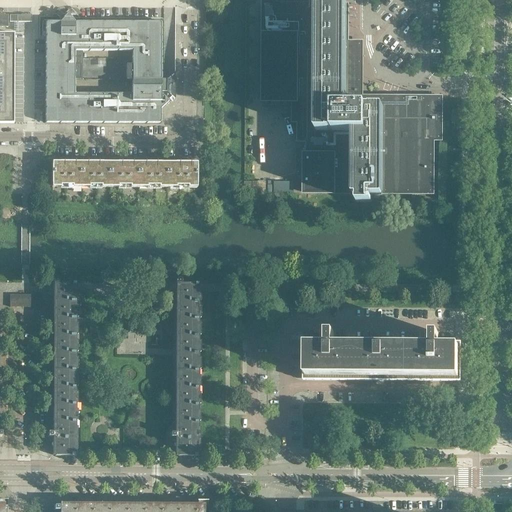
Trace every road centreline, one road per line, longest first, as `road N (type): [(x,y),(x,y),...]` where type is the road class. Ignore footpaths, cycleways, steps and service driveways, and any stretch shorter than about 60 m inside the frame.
road 1 (residential): [(41,473),(40,319),(9,319),(10,473)]
road 2 (residential): [(192,0),(188,130),(180,139),(26,138)]
road 3 (tertiary): [(285,474),(41,473)]
road 4 (tertiary): [(511,476),(285,474)]
road 5 (residential): [(285,325),(456,325)]
road 6 (residential): [(285,325),(251,325),(251,422),(285,422)]
road 7 (residential): [(285,388),(442,388)]
